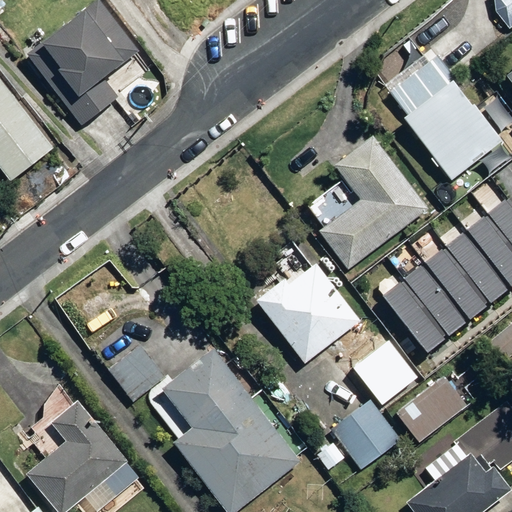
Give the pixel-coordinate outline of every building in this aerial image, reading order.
[(100,82),(135,54),(94,3),(23,60),(80,131),(117,103),(100,82)] [(404,115),(397,120),(447,182),(496,143),(452,88),(456,85),(434,57),(387,94),(404,115)] [(50,153),(0,89),(0,175),(8,186),(50,153)] [(424,211),(367,138),(328,168),(355,202),(314,233),(345,272),(424,211)] [(511,208),(505,200),(485,215),(511,248),(511,208)] [(510,288),(511,286),(511,248),(485,215),(465,231),(510,288)] [(510,288),(465,231),(444,248),(490,304),(510,288)] [(469,321),(490,304),(444,248),(424,264),(469,321)] [(469,321),(424,264),(402,281),(447,338),(469,321)] [(279,280),(250,303),(301,367),(356,323),(310,266),(284,287),(279,280)] [(430,351),(447,338),(402,281),(383,296),(428,353),(430,351)] [(490,374),(511,354),(511,324),(475,357),(490,374)] [(347,388),(382,360),(367,340),(331,367),(347,388)] [(160,378),(138,347),(107,369),(129,400),(160,378)] [(168,445),(221,511),(234,511),(298,462),(209,349),(156,391),(187,430),(168,445)] [(447,372),(391,414),(414,444),(470,403),(447,372)] [(396,440),(366,401),(327,431),(357,470),(396,440)] [(100,511),(138,481),(73,404),(47,425),(62,443),(23,476),(53,511),(63,511),(82,497),(94,511),(100,511)] [(403,504),(408,511),(481,511),(507,492),(489,468),(487,470),(485,467),(491,463),(497,471),(511,460),(511,412),(507,405),(421,466),(432,481),(403,504)]
